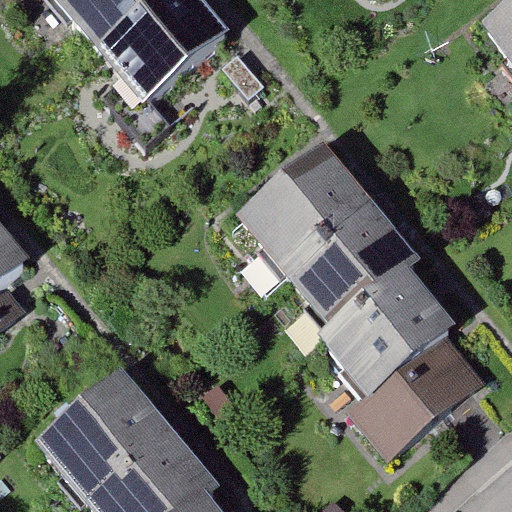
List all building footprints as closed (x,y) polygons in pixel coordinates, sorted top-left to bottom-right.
[(197,0),(68,0),(56,10),(150,124),(239,50),(197,0)] [(511,28),(494,42),(511,66),(511,28)] [(346,160),(247,238),(383,409),(357,429),(393,474),(491,397),(460,358),(473,346),(428,290),(441,280),(346,160)] [(0,234),(0,318),(42,284),(0,234)] [(141,392),(49,464),(87,511),(233,511),(234,511),(141,392)]
